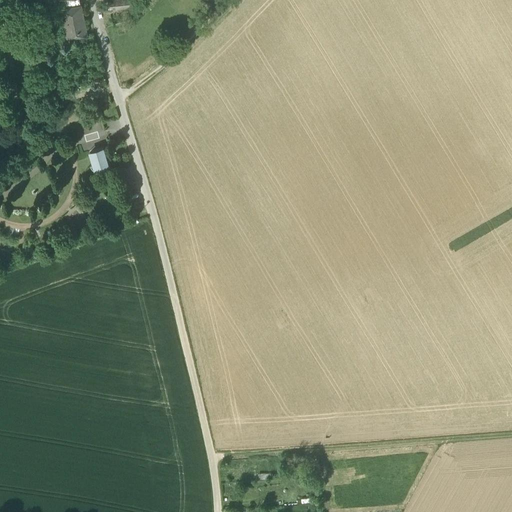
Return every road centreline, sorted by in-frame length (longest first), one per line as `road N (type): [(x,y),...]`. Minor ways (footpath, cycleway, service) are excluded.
road 1 (residential): [(217,511),(170,278),(93,0)]
road 2 (track): [(511,436),(211,457)]
road 3 (track): [(117,97),(139,87),(228,0)]
